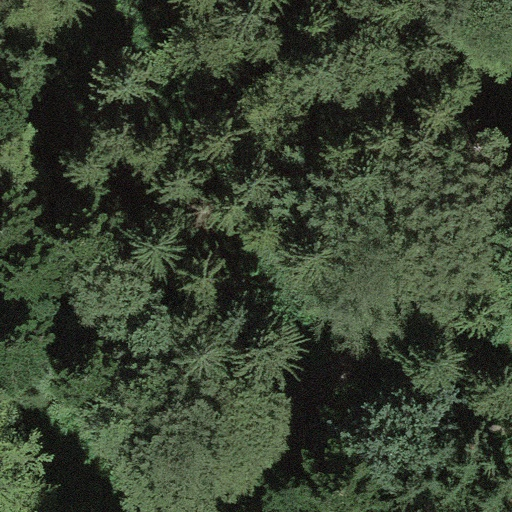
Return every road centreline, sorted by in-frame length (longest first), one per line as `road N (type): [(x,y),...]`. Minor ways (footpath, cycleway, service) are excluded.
road 1 (track): [(135,511),(220,465),(419,300),(511,210)]
road 2 (track): [(220,465),(357,422),(420,412),(511,421)]
